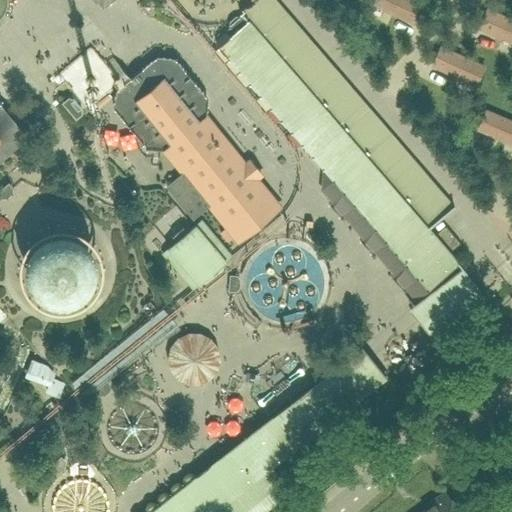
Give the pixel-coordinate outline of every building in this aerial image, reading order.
[(458,265),(459,264),(428,227),(453,205),(276,0),(255,0),(241,12),(248,20),(220,44),(218,46),(325,170),(324,187),(376,249),(394,250),(428,289),(457,264),(458,265)] [(374,0),(372,5),(415,23),(422,6),(408,0),(374,0)] [(479,28),(511,41),(511,20),(487,10),(479,28)] [(246,21),(241,15),(236,15),(231,19),(231,24),(236,30),(246,21)] [(59,75),(51,81),(53,84),(56,87),(64,81),(71,89),(70,100),(65,105),(75,117),(80,112),(85,113),(89,110),(95,118),(99,115),(101,112),(95,105),(120,83),(91,48),(59,75)] [(433,66),(475,84),(483,67),(440,48),(433,66)] [(210,206),(228,227),(219,235),(227,245),(236,237),(237,238),(276,205),(255,180),(261,175),(250,162),(243,168),(203,119),(204,118),(206,100),(177,68),(161,65),(146,77),(141,71),(128,82),(133,88),(119,100),(117,116),(145,150),(164,151),(165,151),(185,174),(167,189),(193,220),(210,206)] [(1,104),(0,104),(0,160),(28,136),(23,130),(1,104)] [(478,130),(511,144),(511,123),(486,112),(478,130)] [(14,193),(15,189),(10,183),(0,189),(0,198),(1,199),(5,200),(14,193)] [(227,251),(204,223),(183,241),(176,247),(170,252),(167,255),(194,286),(231,255),(227,251)] [(434,340),(487,298),(471,278),(471,277),(470,278),(471,280),(420,320),(419,321),(432,338),(434,340)] [(235,278),(229,278),(228,289),(234,289),(237,286),(237,281),(235,278)] [(418,313),(435,301),(427,289),(410,301),(418,313)] [(173,351),(170,361),(172,371),(178,379),(187,384),(198,384),(208,379),(214,371),(217,362),(214,351),(208,343),(199,339),(188,338),(179,343),(173,351)] [(396,370),(403,374),(411,374),(419,371),(424,365),(426,357),(424,349),(419,342),(412,339),(404,339),(397,342),(391,348),(390,353),(390,356),(391,364),(396,370)] [(25,375),(51,387),(58,372),(33,360),(25,375)] [(265,511),(292,491),(273,467),(385,379),(376,368),(370,373),(364,364),(230,468),(245,486),(212,511),(265,511)] [(59,397),(65,384),(54,379),(48,392),(59,397)] [(104,382),(96,390),(99,394),(103,394),(107,390),(108,387),(104,382)] [(99,420),(98,431),(100,442),(106,451),(115,459),(125,463),(136,463),(147,460),(152,456),(156,453),(160,447),(163,444),(166,433),(165,422),(161,411),(154,403),(151,401),(144,397),(133,395),(122,396),(115,400),(112,401),(104,409),(99,420)] [(58,457),(49,466),(54,472),(59,472),(64,467),(64,462),(58,457)] [(500,511),(470,471),(454,482),(476,511),(500,511)] [(172,511),(181,505),(178,501),(189,492),(181,481),(141,511),(172,511)] [(459,511),(445,491),(424,506),(426,509),(421,511),(459,511)]
